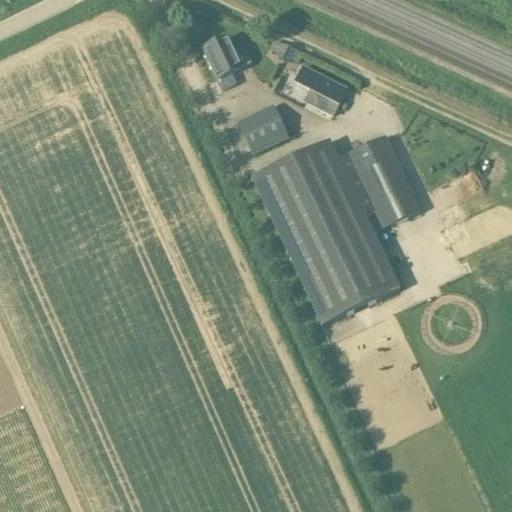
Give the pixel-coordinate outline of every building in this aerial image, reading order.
[(238,55),(235,57),(227,40),(203,51),(217,82),(250,67),(245,57),(240,59),(238,55)] [(276,44),(272,53),(279,56),(278,59),(290,65),(291,62),(299,66),(303,57),(276,44)] [(303,69),(294,85),(309,93),(322,100),(316,112),(331,120),(347,92),(303,69)] [(272,112),(239,128),(254,159),(287,143),(272,112)] [(317,322),(396,287),(365,221),(374,217),(382,233),(420,216),(384,141),(337,163),(328,144),(251,181),(317,322)]
